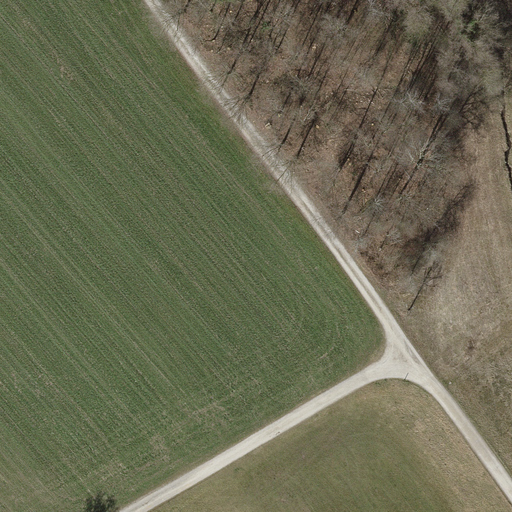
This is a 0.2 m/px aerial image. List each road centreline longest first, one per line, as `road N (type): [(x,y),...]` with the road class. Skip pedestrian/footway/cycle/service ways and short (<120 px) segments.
road 1 (track): [(150,0),(511,503)]
road 2 (track): [(136,511),(408,356)]
